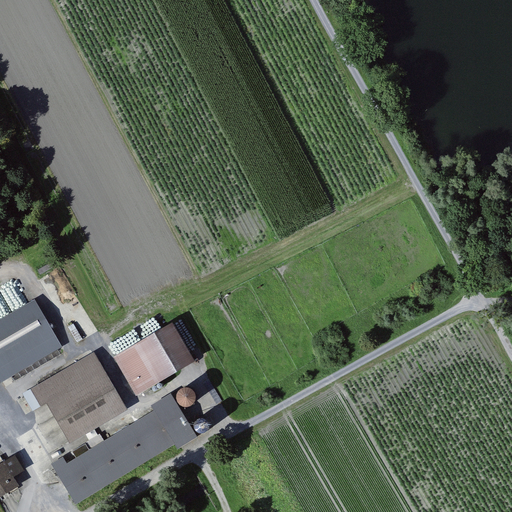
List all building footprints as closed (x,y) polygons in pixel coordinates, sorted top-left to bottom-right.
[(35,300),(0,319),(0,380),(1,383),(63,348),(35,300)] [(197,360),(175,322),(119,355),(140,392),(197,360)] [(126,408),(96,353),(25,391),(56,447),(126,408)] [(190,387),(186,386),(183,386),(180,387),(177,390),(176,393),(175,396),(176,399),(177,402),(180,405),(183,406),(186,406),(190,405),(192,404),(194,401),(196,398),(196,394),(194,391),(192,389),(190,387)] [(190,427),(171,395),(152,406),(156,411),(70,462),(67,457),(56,464),(78,502),(177,443),(180,448),(208,431),(201,420),(190,427)] [(26,470),(17,455),(0,465),(0,497),(20,486),(15,477),(26,470)]
